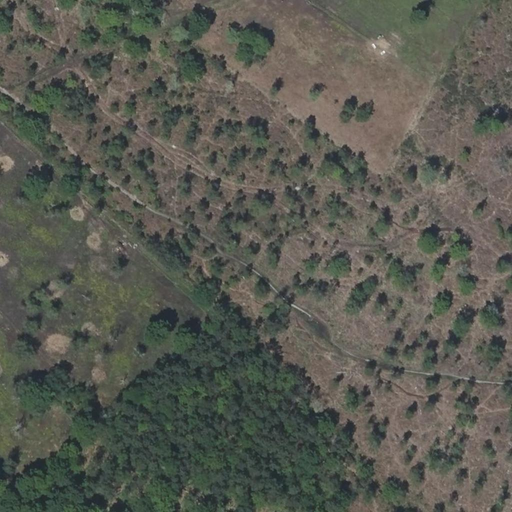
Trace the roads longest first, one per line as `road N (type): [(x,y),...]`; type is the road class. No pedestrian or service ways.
road 1 (track): [(0,87),(94,169),(316,317),(401,391),(434,394),(462,378),(511,380)]
road 2 (track): [(2,89),(221,0)]
